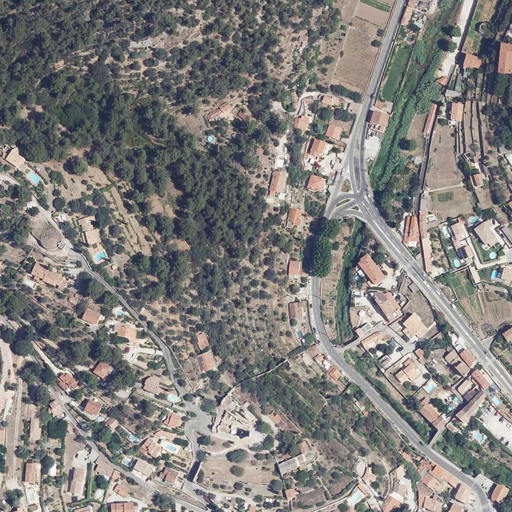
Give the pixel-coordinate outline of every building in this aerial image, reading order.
[(404,18),(409,20),(413,9),(407,7),(404,18)] [(308,39),(299,36),(298,42),(300,43),(299,47),(305,49),(308,39)] [(142,42),(130,42),(131,46),(129,47),(131,54),(135,53),(133,47),(136,49),(146,47),(147,50),(152,49),(158,44),(157,41),(152,41),(151,39),(147,39),(147,41),(142,42)] [(511,43),(502,42),(498,71),(511,73),(511,72),(511,43)] [(481,59),(467,55),(462,54),(459,64),(469,67),(470,65),(476,67),(480,65),(481,59)] [(461,79),(452,76),(447,89),(457,92),(461,79)] [(443,77),(436,81),(445,86),(447,78),(443,77)] [(458,94),(447,90),(445,95),(462,99),(463,95),(458,94)] [(336,98),(321,96),(319,102),(335,106),(336,98)] [(352,112),(357,113),(358,110),(359,110),(360,107),(350,103),(349,106),(350,106),(350,107),(353,109),(352,112)] [(421,131),(427,133),(436,105),(430,103),(421,131)] [(461,104),(452,103),(450,120),(456,121),(456,120),(460,120),(461,104)] [(222,106),(209,114),(213,120),(226,112),(222,106)] [(237,114),(244,119),(247,115),(240,110),(237,114)] [(374,111),(370,123),(376,125),(376,127),(372,125),(370,129),(382,134),(389,117),(374,111)] [(302,121),(295,119),(293,130),(306,133),(307,129),(308,130),(310,120),(303,118),(302,121)] [(342,130),(328,124),(324,134),(336,140),(342,130)] [(328,144),(315,140),(310,154),(314,156),(315,154),(324,157),(328,144)] [(4,141),(0,146),(0,148),(5,152),(4,157),(18,166),(25,158),(20,153),(22,149),(17,144),(4,141)] [(500,154),(503,153),(510,152),(509,142),(498,144),(500,154)] [(486,160),(486,158),(484,154),(474,157),(475,162),(486,160)] [(275,159),(274,167),(283,169),(284,161),(275,159)] [(337,172),(340,164),(336,162),(335,166),(333,166),(331,170),(337,172)] [(490,181),(493,180),(487,162),(484,163),(490,181)] [(272,190),(278,191),(283,192),(288,174),(275,171),(271,190),(272,190)] [(471,176),(475,188),(484,185),(482,178),(484,178),(482,172),(471,176)] [(324,180),(312,176),(308,187),(320,191),(324,180)] [(299,188),(302,189),(303,186),(306,187),(307,183),(301,181),(299,188)] [(287,218),(290,219),(291,220),(290,222),(299,225),(301,220),(297,218),(300,210),(289,206),(285,218),(287,218)] [(94,235),(97,242),(103,240),(100,228),(95,230),(92,221),(96,220),(94,215),(79,220),(80,224),(82,224),(84,223),(87,232),(85,232),(87,237),(94,235)] [(426,215),(420,215),(421,231),(422,231),(427,229),(439,225),(437,219),(425,223),(426,215)] [(409,217),(406,234),(411,235),(412,229),(419,230),(418,218),(416,218),(409,217)] [(472,230),(484,246),(487,244),(490,247),(499,241),(502,246),(505,243),(488,219),(472,230)] [(459,223),(448,228),(461,261),(473,257),(466,240),(459,223)] [(511,235),(505,226),(501,229),(511,242),(511,235)] [(406,234),(405,238),(404,243),(409,244),(410,241),(421,243),(419,230),(412,229),(411,235),(406,234)] [(62,235),(61,234),(43,235),(42,239),(43,244),(45,248),(50,250),(56,251),(60,247),(64,249),(66,244),(63,242),(63,237),(62,235)] [(89,244),(97,242),(94,235),(87,237),(89,244)] [(374,285),(383,278),(367,257),(358,264),(374,285)] [(289,276),(288,278),(295,279),(296,275),(299,275),(301,270),(299,269),(300,263),(292,261),(289,276)] [(47,274),(48,271),(44,269),(45,267),(36,264),(30,277),(34,279),(33,281),(37,282),(37,284),(42,286),(44,283),(55,288),(57,284),(60,285),(57,292),(62,294),(66,284),(59,281),(60,277),(58,275),(57,278),(47,274)] [(511,282),(511,270),(504,268),(501,280),(511,282)] [(401,275),(396,292),(401,294),(406,278),(401,275)] [(413,295),(418,290),(412,283),(408,287),(413,295)] [(188,293),(184,295),(189,308),(193,306),(188,293)] [(369,294),(389,323),(401,315),(398,311),(399,309),(389,294),(386,294),(383,296),(382,294),(369,294)] [(304,303),(290,304),(291,318),(302,317),(302,319),(305,319),(304,303)] [(98,319),(99,316),(86,311),(83,319),(97,325),(99,320),(98,319)] [(414,314),(402,325),(406,328),(403,331),(411,339),(411,340),(416,335),(420,338),(428,330),(418,320),(419,319),(414,314)] [(137,343),(138,339),(135,338),(137,332),(133,331),(133,330),(120,327),(118,336),(125,338),(131,339),(130,342),(137,343)] [(362,334),(359,329),(354,332),(358,338),(362,334)] [(511,329),(503,335),(507,343),(511,339),(511,329)] [(411,339),(403,331),(402,332),(410,340),(411,339)] [(380,332),(361,342),(365,350),(369,348),(367,345),(377,340),(378,341),(383,339),(385,341),(392,337),(391,336),(387,333),(384,332),(380,332)] [(198,336),(196,337),(198,346),(204,344),(205,345),(208,344),(206,334),(198,336)] [(421,338),(417,341),(422,347),(425,344),(421,338)] [(140,339),(138,339),(137,343),(130,342),(130,346),(137,348),(140,339)] [(457,339),(452,343),(460,355),(464,361),(471,368),(475,362),(465,350),(457,339)] [(319,355),(315,347),(307,351),(312,359),(313,358),(316,364),(321,361),(318,355),(319,355)] [(420,348),(415,352),(420,359),(424,354),(423,354),(424,353),(420,348)] [(463,363),(454,350),(450,354),(445,358),(446,358),(456,369),(464,377),(470,371),(463,363)] [(208,352),(198,355),(204,370),(215,367),(212,356),(210,357),(208,352)] [(310,362),(305,355),(300,359),(306,365),(310,362)] [(85,357),(83,361),(89,365),(92,361),(85,357)] [(456,369),(446,358),(445,359),(455,370),(456,369)] [(390,359),(382,365),(384,368),(393,362),(390,359)] [(103,360),(97,369),(96,371),(94,373),(104,379),(105,377),(110,370),(113,372),(115,369),(103,360)] [(410,367),(413,364),(410,360),(404,365),(406,367),(407,368),(403,371),(402,370),(395,377),(402,384),(408,378),(410,380),(417,374),(413,369),(410,367)] [(340,376),(334,370),(328,375),(334,382),(342,391),(345,389),(336,379),(340,376)] [(477,370),(475,372),(481,378),(477,382),(478,384),(483,391),(489,386),(481,377),(482,376),(477,370)] [(481,378),(475,372),(471,375),(477,382),(481,378)] [(72,387),(76,390),(80,385),(69,375),(68,377),(65,375),(59,381),(61,383),(60,385),(67,392),(72,387)] [(85,381),(78,375),(75,377),(82,384),(85,381)] [(478,384),(469,375),(467,377),(469,378),(472,382),(476,386),(477,384),(478,384)] [(143,391),(155,396),(156,393),(160,395),(162,390),(158,388),(160,384),(158,383),(159,379),(155,377),(154,379),(151,378),(147,383),(143,391)] [(458,389),(457,391),(460,394),(468,384),(469,385),(472,382),(469,378),(461,386),(459,387),(458,388),(458,389)] [(473,392),(482,402),(485,398),(483,395),(481,392),(479,389),(477,384),(476,386),(464,398),(465,400),(473,392)] [(354,393),(350,389),(345,394),(349,398),(354,393)] [(475,411),(482,402),(473,392),(465,400),(469,405),(475,411)] [(57,400),(53,393),(50,395),(53,399),(52,400),(53,402),(50,405),(53,410),(52,412),(54,415),(60,411),(62,414),(63,413),(65,415),(66,414),(60,405),(58,406),(55,401),(57,400)] [(148,400),(136,395),(134,399),(140,401),(139,403),(146,406),(148,400)] [(491,399),(497,406),(501,403),(495,395),(491,399)] [(213,430),(238,435),(240,426),(235,425),(237,415),(250,419),(251,413),(240,410),(241,403),(224,399),(222,408),(225,409),(223,419),(216,418),(213,430)] [(421,409),(426,404),(427,402),(424,399),(418,405),(421,409)] [(89,401),(85,410),(93,415),(98,416),(103,405),(97,403),(97,404),(89,401)] [(32,422),(31,437),(42,438),(42,422),(41,422),(41,406),(36,405),(36,402),(30,402),(30,422),(32,422)] [(364,410),(366,409),(361,403),(359,404),(357,403),(355,405),(361,413),(364,410)] [(418,412),(438,432),(442,425),(444,422),(440,417),(439,418),(426,404),(421,409),(418,412)] [(462,411),(469,418),(475,411),(469,405),(462,411)] [(466,421),(469,419),(469,418),(462,411),(455,417),(458,420),(462,424),(466,421)] [(169,413),(168,416),(166,422),(165,426),(169,427),(171,424),(176,426),(179,417),(169,413)] [(269,415),(276,423),(281,418),(276,414),(274,416),(271,413),(269,415)] [(112,416),(104,425),(107,428),(110,425),(114,429),(120,423),(113,416),(112,416)] [(469,425),(466,421),(462,424),(459,427),(463,431),(469,425)] [(81,426),(85,431),(91,427),(88,423),(81,426)] [(102,431),(99,428),(93,432),(96,436),(102,431)] [(115,435),(116,434),(121,438),(123,435),(119,431),(117,429),(114,432),(116,433),(114,434),(115,435)] [(173,440),(174,436),(162,431),(162,432),(161,435),(173,440)] [(147,441),(145,439),(143,444),(142,443),(141,447),(140,447),(138,451),(143,454),(145,451),(147,452),(148,450),(155,453),(157,447),(150,444),(151,442),(152,440),(149,439),(147,441)] [(278,463),(277,464),(281,475),(285,474),(286,475),(287,475),(286,473),(299,468),(300,471),(306,468),(305,465),(313,462),(313,463),(314,463),(313,460),(315,459),(315,457),(315,455),(314,453),(313,452),(312,451),(309,451),(308,450),(304,442),(297,446),(301,455),(294,458),(294,456),(292,457),(293,458),(288,460),(287,459),(286,460),(287,461),(278,464),(278,463)] [(405,452),(400,456),(410,469),(414,466),(405,452)] [(108,477),(113,468),(109,465),(98,456),(95,462),(97,464),(95,469),(99,472),(102,473),(108,477)] [(430,465),(428,464),(424,461),(421,465),(418,468),(419,469),(414,474),(416,476),(417,475),(424,468),(430,472),(431,471),(431,469),(431,467),(430,465)] [(397,474),(406,468),(403,464),(395,471),(397,474)] [(443,472),(431,464),(430,465),(431,467),(431,469),(431,471),(430,472),(439,478),(443,472)] [(36,472),(37,467),(28,466),(26,485),(35,486),(36,477),(39,477),(39,472),(36,472)] [(439,478),(430,472),(424,468),(417,475),(435,490),(434,491),(433,494),(434,495),(435,496),(438,493),(447,484),(439,478)] [(166,480),(174,484),(178,475),(166,469),(163,475),(160,474),(159,477),(166,480)] [(361,478),(362,480),(365,484),(368,483),(368,481),(374,482),(376,477),(370,475),(371,469),(367,469),(365,475),(361,478)] [(79,486),(83,487),(84,487),(87,472),(77,471),(77,474),(74,474),(70,495),(76,496),(76,493),(78,493),(79,486)] [(457,482),(443,472),(439,478),(447,484),(454,489),(457,482)] [(477,477),(474,481),(477,484),(486,494),(493,483),(476,473),(475,475),(477,477)] [(389,511),(394,506),(397,500),(401,502),(404,497),(402,496),(404,492),(406,488),(395,482),(393,492),(390,497),(388,496),(381,508),(382,511),(389,511)] [(131,491),(118,484),(114,491),(127,498),(131,491)] [(461,485),(460,488),(470,494),(471,491),(461,485)] [(507,490),(498,485),(493,493),(491,501),(499,505),(507,490)] [(470,494),(460,488),(457,494),(467,500),(470,494)] [(286,499),(288,499),(295,498),(294,495),(297,494),(296,490),(292,491),(291,490),(284,491),(286,499)] [(467,500),(457,494),(455,499),(464,505),(467,500)] [(417,506),(428,511),(430,501),(418,495),(417,506)] [(438,499),(435,496),(434,495),(432,501),(434,503),(440,506),(442,505),(439,499),(438,499)] [(135,511),(135,507),(135,503),(113,504),(113,511),(135,511)] [(439,511),(440,506),(434,503),(432,511),(439,511)]
